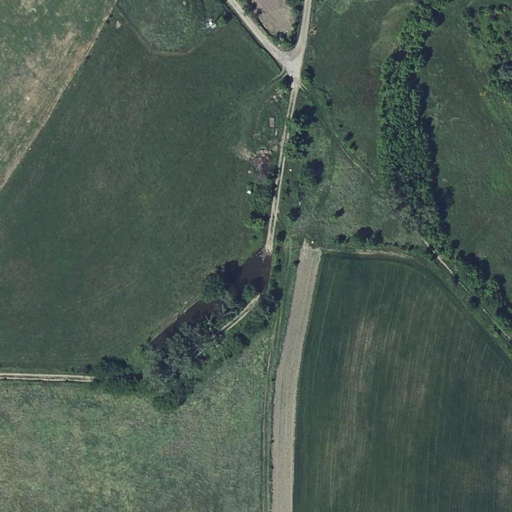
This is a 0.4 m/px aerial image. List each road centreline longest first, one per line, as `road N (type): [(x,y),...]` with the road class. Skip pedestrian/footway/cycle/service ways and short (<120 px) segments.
road 1 (track): [(511,349),(337,144),(296,82),(262,295),(178,372),(0,376)]
road 2 (unclassified): [(308,0),(296,82),(230,0)]
